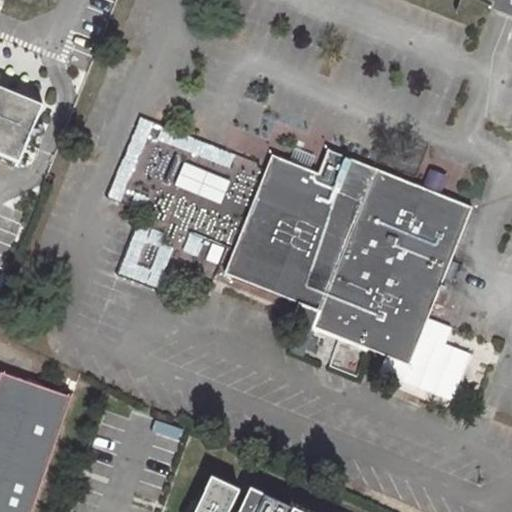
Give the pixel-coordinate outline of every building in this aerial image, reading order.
[(0,155),(15,162),(35,114),(0,99),(0,155)] [(330,151),(320,174),(272,154),(265,171),(223,276),(295,305),(287,325),(297,329),(308,334),(309,329),(375,168),(330,151)] [(222,204),(231,181),(185,162),(176,185),(222,204)] [(422,187),(375,168),(309,329),(383,359),(375,380),(448,410),(471,354),(445,343),(451,328),(428,319),(434,304),(442,307),(450,288),(441,284),(472,208),(440,195),(422,187)] [(429,169),(422,187),(440,195),(447,176),(429,169)] [(138,223),(118,276),(157,290),(172,248),(161,243),(165,233),(138,223)] [(308,334),(297,329),(288,352),(303,358),(312,335),(308,334)] [(0,511),(32,511),(73,398),(3,373),(0,381),(0,511)] [(293,511),(250,491),(239,511),(229,511),(239,493),(211,479),(195,511),(293,511)]
